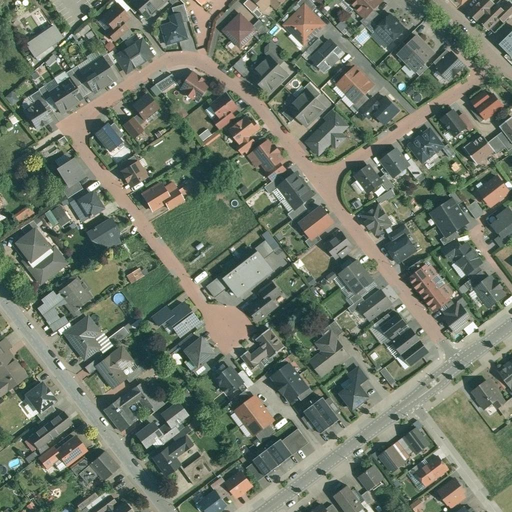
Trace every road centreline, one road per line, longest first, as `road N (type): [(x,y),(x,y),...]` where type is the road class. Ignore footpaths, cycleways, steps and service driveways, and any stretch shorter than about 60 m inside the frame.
road 1 (residential): [(319,183),(255,100),(194,57),(166,61),(68,128),(219,321)]
road 2 (residential): [(0,294),(165,511)]
road 3 (residential): [(457,361),(319,183)]
road 4 (residential): [(496,511),(411,399)]
road 5 (residential): [(332,29),(418,117)]
